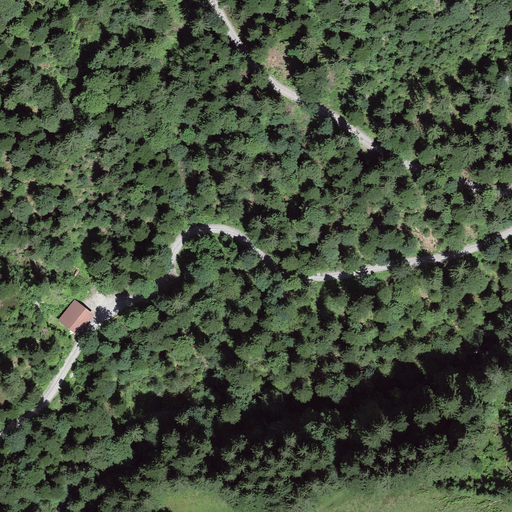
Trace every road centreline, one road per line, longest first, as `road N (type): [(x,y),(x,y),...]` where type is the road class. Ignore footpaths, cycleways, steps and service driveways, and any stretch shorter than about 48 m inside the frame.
road 1 (track): [(0,439),(51,391),(103,317),(158,286),(188,234),(203,227),(225,228),(290,276),(322,278),(456,256),(511,234)]
road 2 (track): [(511,191),(411,167),(272,84),(240,52),(209,0)]
